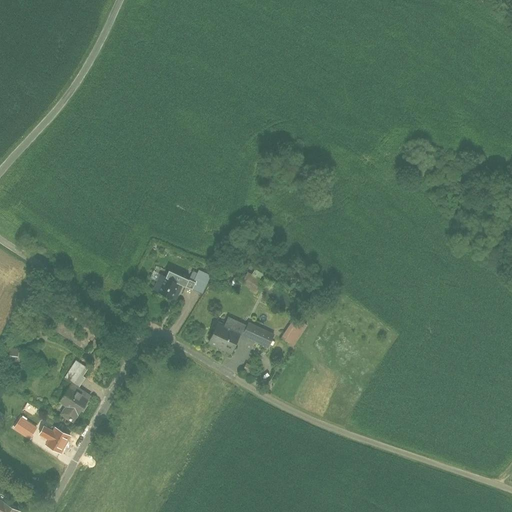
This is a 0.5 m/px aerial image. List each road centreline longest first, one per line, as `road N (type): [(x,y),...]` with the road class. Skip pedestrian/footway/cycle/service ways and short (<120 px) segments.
road 1 (residential): [(511,490),(331,425),(146,336)]
road 2 (residential): [(0,170),(59,103),(117,0)]
road 3 (residential): [(47,511),(146,336)]
road 4 (residential): [(146,336),(0,239)]
